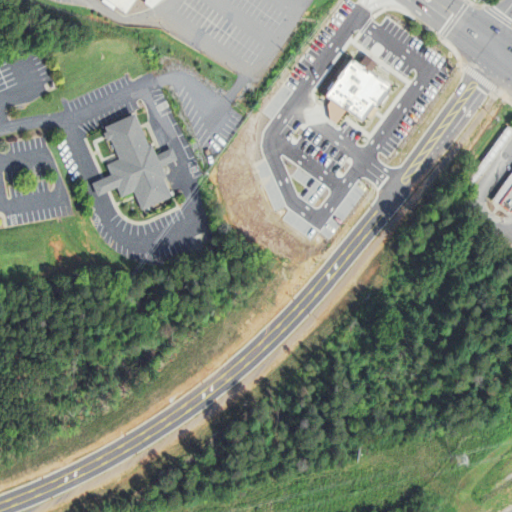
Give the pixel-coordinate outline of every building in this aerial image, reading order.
[(163,0),(154,8),(147,3),(148,0),(137,0),(128,13),(117,5),(114,10),(102,1),(102,0),(163,0)] [(311,65),(320,70),(315,77),(323,82),(315,94),(341,110),(347,99),(356,105),(379,69),(329,37),(311,65)] [(404,151),(430,168),(457,127),(430,110),(404,151)] [(162,153),(159,154),(155,145),(153,146),(138,113),(109,126),(111,130),(107,131),(108,134),(109,137),(111,140),(114,138),(119,151),(121,154),(123,159),(109,165),(114,174),(105,178),(102,179),(94,183),(99,194),(107,191),(110,189),(119,185),(125,198),(137,193),(138,195),(145,210),(174,196),(173,192),(166,177),(169,176),(165,165),(167,164),(179,159),(174,147),(162,153)] [(472,187),(474,189),(511,138),(511,125),(472,176),(467,183),(472,187)] [(511,176),(495,200),(511,212),(511,176)] [(204,248),(218,242),(224,256),(210,262),(204,248)]
